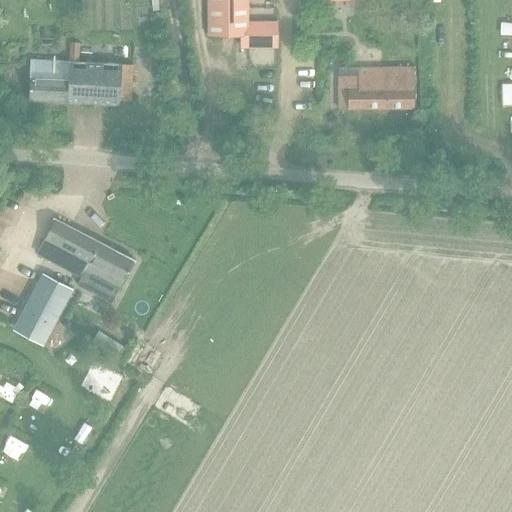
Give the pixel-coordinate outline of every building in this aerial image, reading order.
[(248,19),(247,0),(207,0),(208,37),(248,36),(248,48),(277,47),(277,19),(248,19)] [(116,106),(118,80),(130,81),(131,65),(77,62),(78,42),(69,42),(68,70),(29,67),(27,101),(116,106)] [(412,108),(413,66),(379,65),(379,75),(336,75),(335,108),(412,108)] [(52,220),(35,254),(80,277),(78,280),(98,291),(102,282),(117,290),(132,261),(52,220)] [(47,270),(17,327),(45,341),(75,285),(47,270)]
